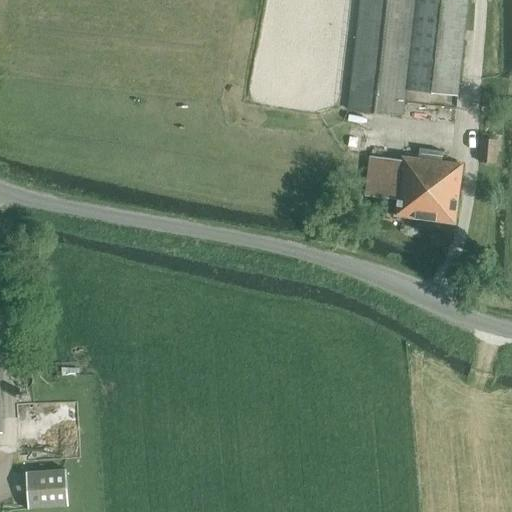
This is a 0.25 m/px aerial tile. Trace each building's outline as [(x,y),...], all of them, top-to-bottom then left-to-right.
[(404,116),(407,90),(415,0),(361,0),(349,109),(404,116)] [(469,0),(415,0),(407,90),(459,96),(469,0)] [(498,165),(499,142),(483,141),(482,164),(498,165)] [(464,165),(406,156),(405,161),(373,158),(368,198),(400,201),(399,216),(456,226),(464,165)] [(68,469),(27,472),(30,509),(70,506),(68,469)]
